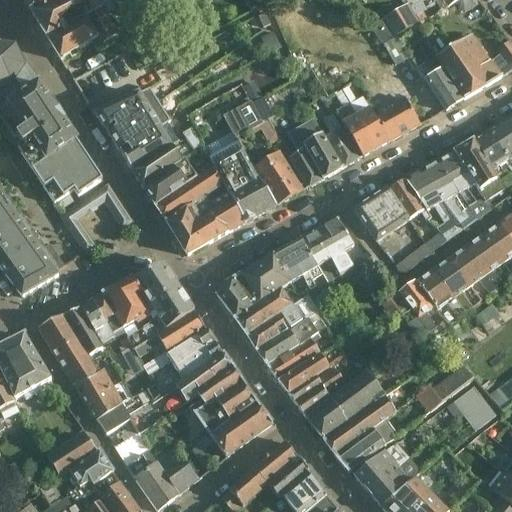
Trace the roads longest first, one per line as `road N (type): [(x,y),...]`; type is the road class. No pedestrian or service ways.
road 1 (residential): [(191,283),(511,94)]
road 2 (residential): [(191,283),(0,8)]
road 3 (residential): [(146,511),(22,324)]
road 4 (residential): [(292,426),(191,283)]
road 5 (residential): [(292,426),(192,511)]
